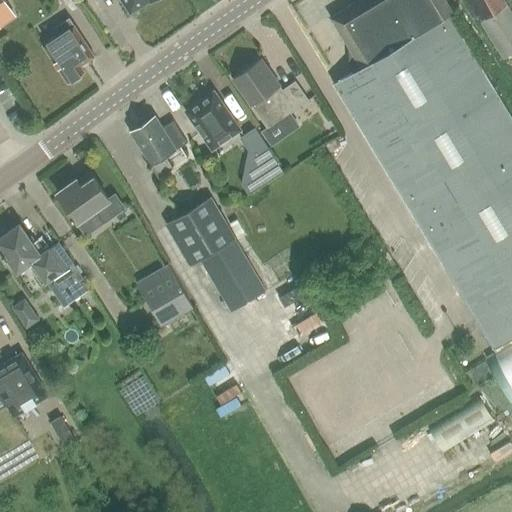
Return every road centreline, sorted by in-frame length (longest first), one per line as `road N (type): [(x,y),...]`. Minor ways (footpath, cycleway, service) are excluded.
road 1 (unknown): [(265,0),(349,124),(445,299),(441,346),(380,416)]
road 2 (tertiary): [(20,169),(256,0)]
